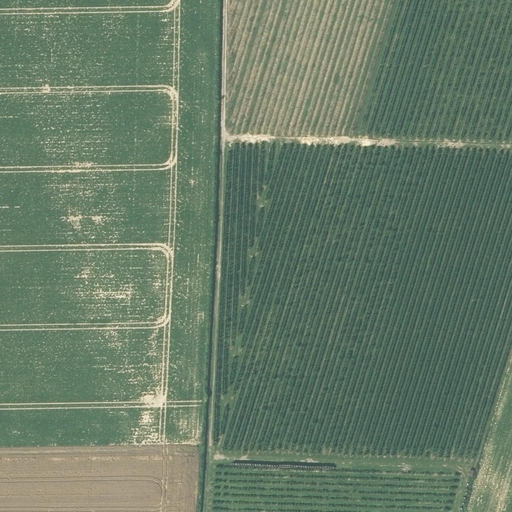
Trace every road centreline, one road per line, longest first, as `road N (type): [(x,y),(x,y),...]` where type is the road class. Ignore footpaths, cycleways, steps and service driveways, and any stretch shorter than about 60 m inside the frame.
road 1 (track): [(511,148),(221,137),(207,457)]
road 2 (track): [(207,457),(469,469)]
road 3 (track): [(221,137),(224,0)]
